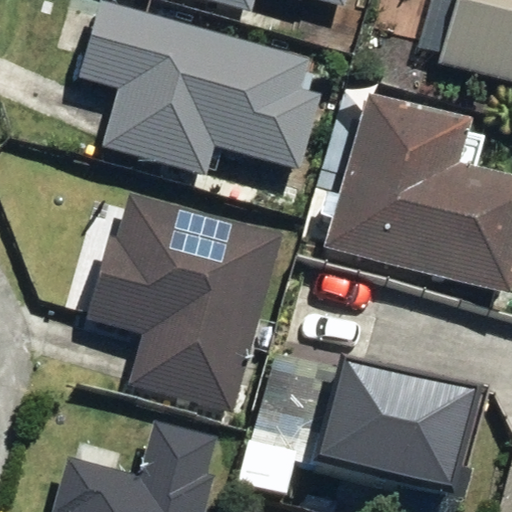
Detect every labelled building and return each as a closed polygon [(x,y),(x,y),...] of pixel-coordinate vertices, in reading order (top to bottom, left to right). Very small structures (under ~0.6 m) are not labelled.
[(153,0),(238,24),(244,0),(276,0),(336,17),(341,0),(153,0)] [(511,0),(447,0),(426,72),(505,96),(503,103),(511,106),(511,0)] [(299,71),(91,15),(70,91),(109,102),(94,156),(195,184),(203,155),(289,179),(310,105),(291,100),(299,71)] [(309,258),(494,313),(511,250),(511,203),(438,182),(452,136),(353,108),(309,258)] [(273,247),(120,206),(109,250),(99,247),(77,330),(134,345),(120,394),(225,422),(273,247)] [(292,479),(407,511),(421,511),(445,427),(316,391),(292,479)] [(201,511),(208,491),(195,487),(204,456),(142,437),(128,485),(61,466),(47,511),(201,511)]
